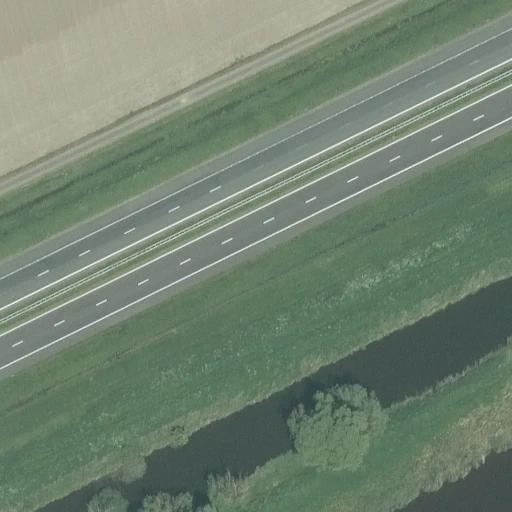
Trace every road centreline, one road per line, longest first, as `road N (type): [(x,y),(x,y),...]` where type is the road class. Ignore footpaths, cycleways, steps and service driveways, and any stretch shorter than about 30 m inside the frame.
road 1 (motorway): [(0,355),(511,104)]
road 2 (motorway): [(511,43),(0,294)]
road 3 (unclassified): [(0,188),(390,0)]
